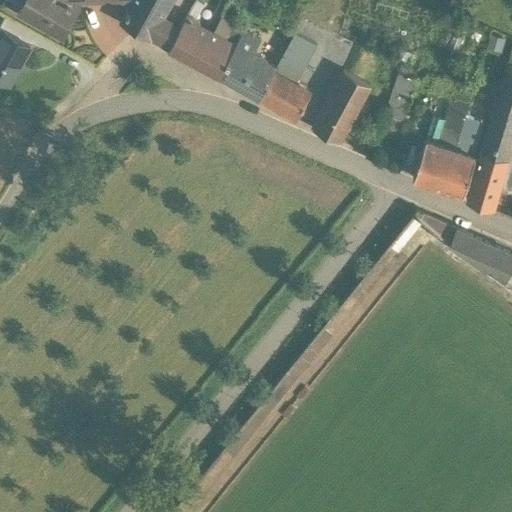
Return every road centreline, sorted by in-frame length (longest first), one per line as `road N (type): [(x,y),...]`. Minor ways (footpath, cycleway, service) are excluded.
road 1 (unclassified): [(129,511),(394,183)]
road 2 (residential): [(231,109),(207,84),(139,45),(61,131)]
road 3 (residential): [(394,183),(231,109)]
road 4 (residential): [(231,109),(158,102),(112,108),(61,131)]
road 5 (residential): [(394,183),(511,232)]
